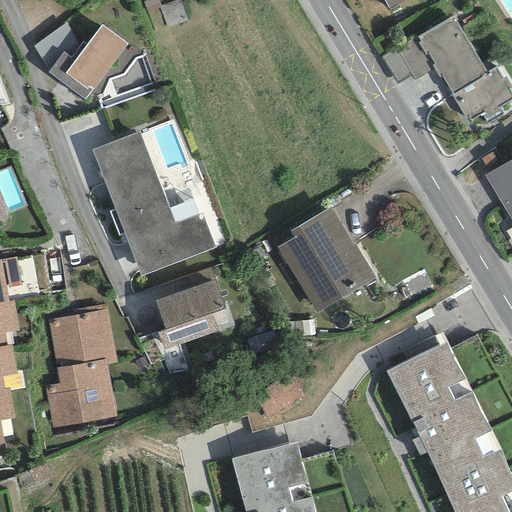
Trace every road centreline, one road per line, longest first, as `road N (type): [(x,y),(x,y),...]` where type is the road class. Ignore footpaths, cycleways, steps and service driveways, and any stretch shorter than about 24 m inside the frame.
road 1 (tertiary): [(511,309),(323,0)]
road 2 (residential): [(114,297),(22,32),(2,0)]
